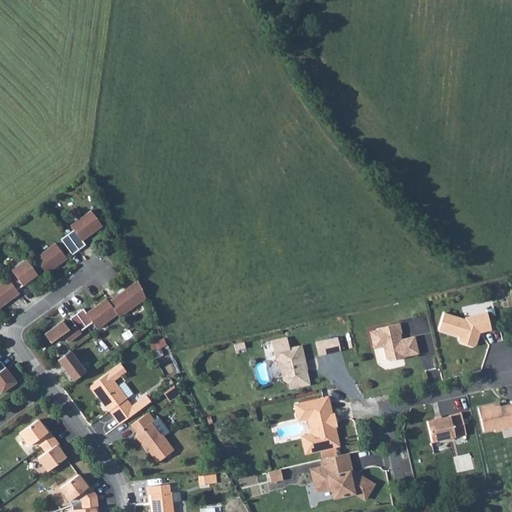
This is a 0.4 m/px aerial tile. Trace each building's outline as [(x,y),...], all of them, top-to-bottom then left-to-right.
[(102,225),(90,210),(70,226),(73,230),(60,240),(72,255),(85,245),(82,241),(102,225)] [(66,259),(55,244),(35,259),(46,274),(66,259)] [(36,274),(25,259),(10,270),(12,272),(6,277),(7,278),(0,283),(0,308),(19,294),(17,291),(29,281),(28,280),(36,274)] [(119,318),(146,298),(138,281),(108,302),(106,299),(86,314),(83,310),(70,319),(74,326),(68,330),(62,321),(44,335),(50,344),(62,335),(68,343),(80,333),(79,332),(92,323),(96,330),(117,315),(119,318)] [(492,331),(488,313),(466,318),(466,320),(444,314),(438,331),(460,338),(459,340),(462,344),(472,348),(477,345),(479,336),(476,336),(477,330),(482,330),(483,333),(492,331)] [(404,359),(403,357),(418,354),(414,337),(399,340),(399,336),(401,335),(399,324),(380,328),(380,330),(370,332),(374,348),(384,347),(387,359),(391,361),(404,359)] [(341,349),(339,336),(316,341),(321,355),(341,349)] [(289,381),(290,386),(309,383),(306,368),(303,366),(302,362),(306,362),(302,345),(275,350),(276,358),(280,360),(284,377),(289,381)] [(74,381),(86,372),(71,351),(58,361),(74,381)] [(0,392),(1,394),(15,383),(10,376),(11,375),(1,362),(0,362),(0,392)] [(90,386),(119,425),(151,401),(146,395),(131,406),(108,373),(90,386)] [(179,393),(173,385),(163,392),(169,400),(179,393)] [(305,410),(307,418),(312,421),(313,429),(310,434),(300,436),(304,453),(338,447),(334,427),(336,425),(335,417),(331,414),(328,397),(294,404),(296,413),(305,410)] [(511,406),(508,408),(507,405),(500,407),(499,404),(478,408),(483,432),(494,430),(494,432),(511,428),(511,406)] [(297,420),(307,418),(305,410),(296,413),(297,420)] [(136,436),(144,447),(147,445),(150,448),(150,451),(158,462),(175,449),(163,434),(161,434),(152,423),(155,421),(149,412),(131,425),(137,433),(136,436)] [(448,417),(440,419),(434,420),(425,422),(430,443),(466,436),(460,413),(448,415),(448,417)] [(38,458),(48,471),(66,458),(60,450),(56,445),(58,443),(49,431),(48,433),(44,428),(38,420),(20,434),(29,446),(37,441),(46,452),(38,458)] [(310,469),(312,478),(350,469),(347,453),(320,460),(321,467),(310,469)] [(279,469),(268,472),(269,482),(281,479),(279,469)] [(350,469),(312,478),(313,482),(321,481),(322,490),(331,488),(334,487),(337,497),(354,493),(364,499),(372,484),(356,474),(354,478),(348,474),(350,471),(350,469)] [(96,511),(96,508),(98,507),(97,495),(90,486),(88,487),(85,482),(79,474),(61,488),(70,501),(78,495),(83,501),(83,509),(73,510),(73,511),(96,511)] [(321,481),(313,482),(315,491),(322,490),(321,481)] [(174,511),(173,491),(171,491),(171,483),(148,485),(149,493),(152,493),(154,511),(174,511)] [(474,499),(474,491),(464,492),(465,500),(474,499)]
